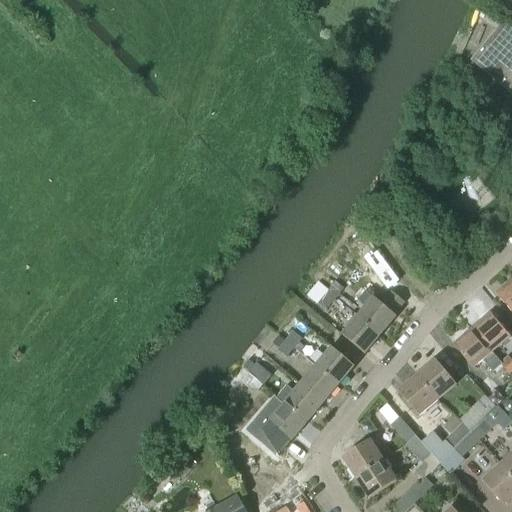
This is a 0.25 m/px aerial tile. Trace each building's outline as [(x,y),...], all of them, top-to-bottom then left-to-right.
[(474,56),(469,61),(487,76),(511,96),(511,26),(503,20),(495,30),(474,56)] [(425,186),(430,182),(426,177),(418,184),(417,184),(407,192),(416,202),(429,191),(425,186)] [(423,217),(428,212),(423,206),(418,211),(423,217)] [(511,281),(496,295),(511,314),(511,281)] [(326,291),(335,299),(343,291),(333,283),(326,291)] [(335,299),(326,291),(318,301),(327,309),(335,299)] [(359,301),(365,307),(357,317),(380,336),(396,318),(393,316),(403,304),(391,294),(381,305),(366,293),(359,301)] [(470,331),(490,353),(509,337),(490,314),(470,331)] [(380,336),(357,317),(341,335),(364,355),(380,336)] [(470,331),(453,346),(472,368),(481,361),(493,374),(501,366),(499,364),(490,353),(470,331)] [(285,340),(294,348),(301,340),(291,332),(285,340)] [(294,348),(285,340),(276,350),(285,359),(294,348)] [(315,366),(338,386),(353,368),(330,348),(315,366)] [(499,364),(509,375),(511,372),(511,362),(507,357),(499,364)] [(416,377),(437,401),(455,385),(435,361),(416,377)] [(248,373),(263,385),(270,377),(255,365),(248,373)] [(301,383),(324,403),(338,386),(315,366),(301,383)] [(437,401),(416,377),(397,393),(418,417),(437,401)] [(506,399),(487,378),(476,387),(496,408),(506,399)] [(280,400),(307,423),(324,403),(301,383),(294,391),(287,385),(277,397),(280,400)] [(470,434),(489,416),(495,411),(482,398),(457,421),(463,427),(470,434)] [(280,400),(265,419),(288,439),(291,441),(307,423),(280,400)] [(489,416),(470,434),(477,442),(496,424),(489,416)] [(407,445),(415,437),(398,419),(390,426),(407,445)] [(454,450),(470,434),(463,427),(446,442),(454,450)] [(461,458),(477,442),(470,434),(454,450),(461,458)] [(415,437),(407,445),(423,462),(431,455),(415,437)] [(356,479),(382,463),(369,442),(343,458),(356,479)] [(511,453),(499,466),(511,480),(511,453)] [(425,480),(441,465),(431,455),(423,462),(410,474),(419,483),(423,479),(425,480)] [(382,463),(356,479),(369,499),(395,483),(382,463)] [(511,497),(511,480),(499,466),(481,482),(503,506),(511,497)] [(406,496),(414,504),(431,486),(425,480),(423,479),(419,483),(406,496)] [(405,511),(414,504),(406,496),(389,511),(405,511)] [(244,511),(237,499),(214,511),(244,511)]
